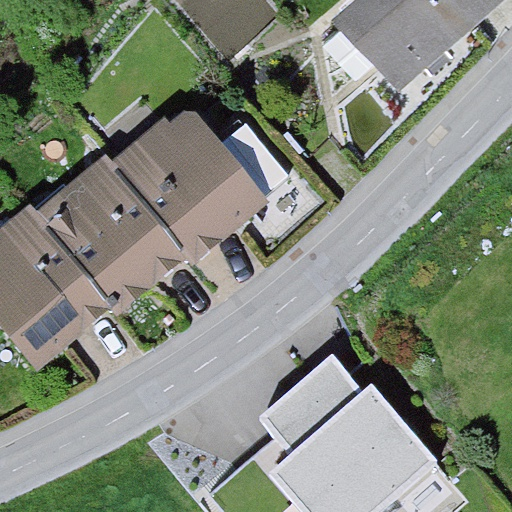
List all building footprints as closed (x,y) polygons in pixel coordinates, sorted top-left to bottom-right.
[(511,11),(511,0),(371,0),(357,12),(400,64),(424,44),(444,68),(511,11)] [(132,181),(199,260),(209,272),(286,207),(209,116),(132,181)] [(52,225),(129,318),(199,260),(132,181),(122,168),(52,225)] [(47,219),(0,257),(0,313),(53,378),(129,318),(52,225),(47,219)] [(315,369),(203,447),(248,511),(331,511),(387,473),(315,369)]
